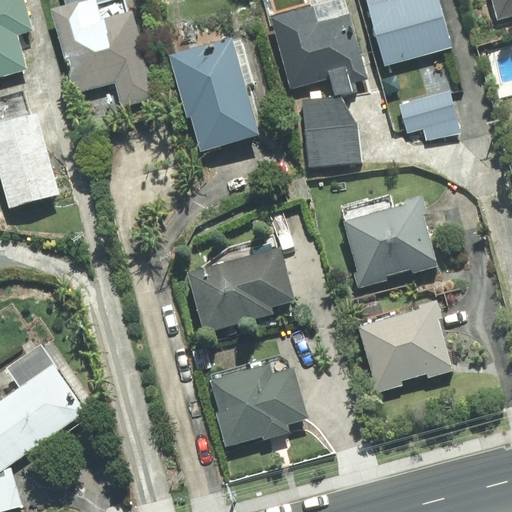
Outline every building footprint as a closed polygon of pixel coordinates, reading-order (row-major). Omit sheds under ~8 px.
[(0,0),(0,80),(35,72),(27,40),(44,36),(34,0),(0,0)] [(140,0),(71,0),(73,8),(61,11),(81,95),(123,85),(128,108),(164,99),(159,77),(140,0)] [(333,0),(283,10),(298,90),(338,82),(341,95),(370,90),(351,0),(333,0)] [(465,52),(449,0),(403,0),(370,10),(390,74),(465,52)] [(511,17),(511,0),(497,0),(503,20),(511,17)] [(244,45),(179,61),(195,124),(200,123),(208,153),(267,138),(244,45)] [(401,103),(409,137),(428,133),(430,140),(463,133),(454,91),(401,103)] [(371,164),(361,104),(307,114),(318,173),(371,164)] [(49,116),(0,129),(0,135),(19,209),(70,195),(49,116)] [(435,200),(349,216),(363,289),(448,273),(435,200)] [(198,277),(217,335),(285,314),(283,308),(307,301),(290,248),(198,277)] [(448,306),(363,329),(380,394),(466,371),(448,306)] [(0,511),(10,511),(26,507),(15,467),(98,413),(67,367),(53,346),(18,369),(31,390),(5,407),(0,400),(0,511)] [(215,386),(236,458),(302,438),(299,428),(319,422),(301,361),(215,386)]
